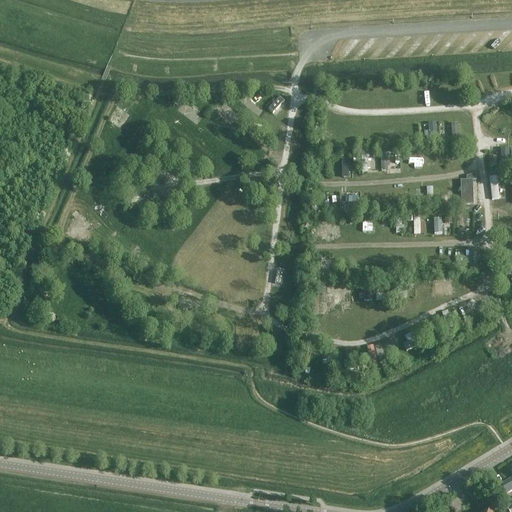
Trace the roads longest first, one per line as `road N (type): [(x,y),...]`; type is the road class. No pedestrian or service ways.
road 1 (tertiary): [(306,511),(0,464)]
road 2 (tertiary): [(511,447),(400,511)]
